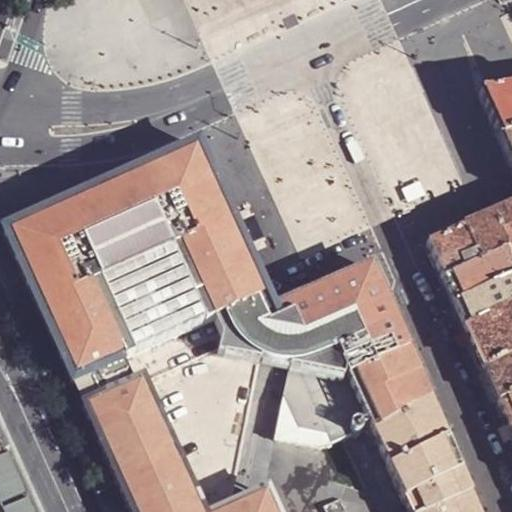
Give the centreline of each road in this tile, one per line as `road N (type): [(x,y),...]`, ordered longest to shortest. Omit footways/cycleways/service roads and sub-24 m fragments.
road 1 (residential): [(509,511),(313,66)]
road 2 (secondary): [(0,151),(127,143),(313,66)]
road 3 (secondary): [(302,41),(217,81),(133,107),(0,111)]
road 4 (secondary): [(313,66),(449,0)]
road 5 (residential): [(11,385),(69,511)]
